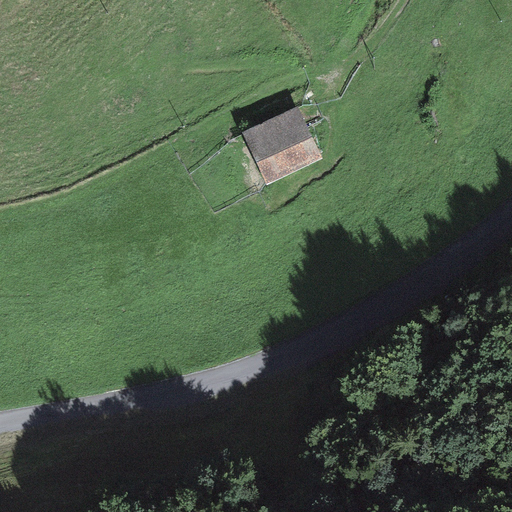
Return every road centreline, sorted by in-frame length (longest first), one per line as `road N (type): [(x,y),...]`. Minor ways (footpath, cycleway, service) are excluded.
road 1 (unclassified): [(511,215),(441,271),(317,346),(218,387),(0,427)]
road 2 (track): [(333,73),(308,73),(77,195),(0,216)]
road 3 (track): [(297,178),(335,147),(326,100),(333,73),(366,50),(405,0)]
road 4 (track): [(308,73),(288,62),(190,68)]
